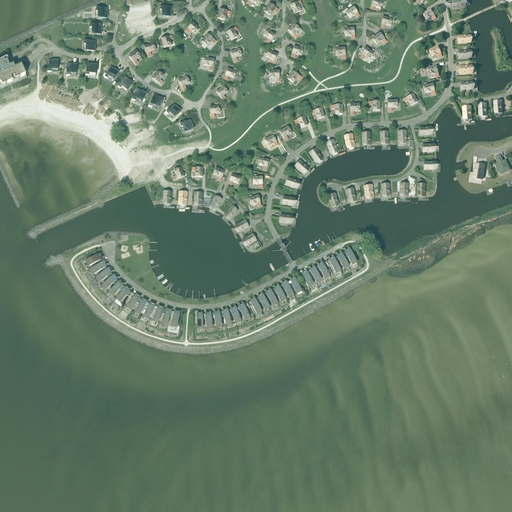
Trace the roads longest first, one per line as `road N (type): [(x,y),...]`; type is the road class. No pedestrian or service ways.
road 1 (residential): [(294,271),(243,298),(185,307),(130,283),(107,245)]
road 2 (residential): [(267,217),(278,174),(307,142),(350,125),(410,121)]
road 3 (residential): [(328,186),(405,174),(416,152),(410,121)]
